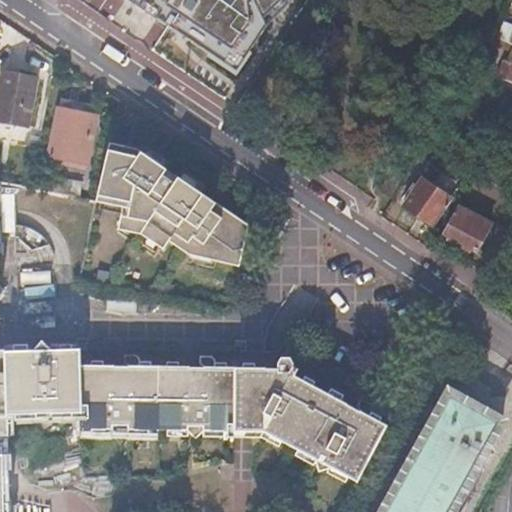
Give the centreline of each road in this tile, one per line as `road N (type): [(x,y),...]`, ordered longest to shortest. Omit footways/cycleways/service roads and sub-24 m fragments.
road 1 (tertiary): [(10,0),(511,338)]
road 2 (unknown): [(352,226),(333,389)]
